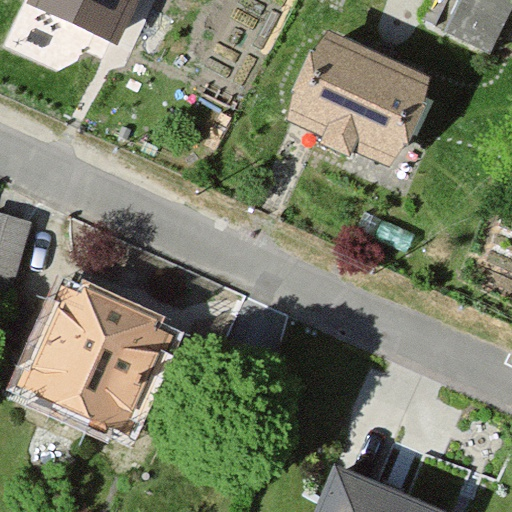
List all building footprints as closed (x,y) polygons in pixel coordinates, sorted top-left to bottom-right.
[(29,0),(28,3),(118,43),(136,0),(29,0)] [(511,6),(511,0),(431,0),(423,18),(490,51),(511,6)] [(426,83),(323,37),(287,118),(321,133),(315,147),(347,161),(352,149),(390,166),(426,83)] [(0,311),(27,224),(0,216),(0,311)] [(170,341),(61,291),(19,383),(128,432),(170,341)] [(442,511),(336,465),(315,511),(442,511)]
